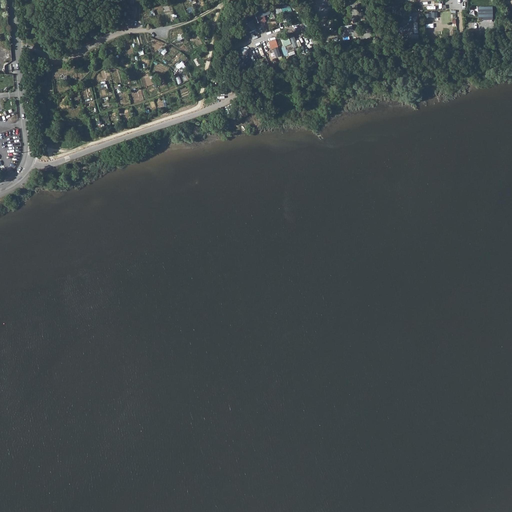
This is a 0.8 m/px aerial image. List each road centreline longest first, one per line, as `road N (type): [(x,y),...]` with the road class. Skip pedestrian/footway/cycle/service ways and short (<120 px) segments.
road 1 (residential): [(26,162),(62,160),(306,65),(511,46)]
road 2 (residential): [(26,162),(30,141),(9,0)]
